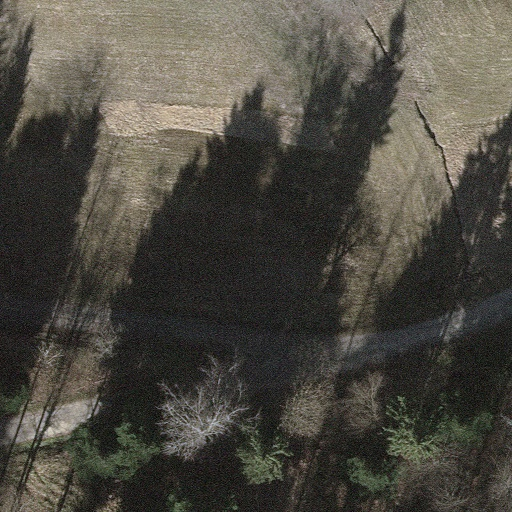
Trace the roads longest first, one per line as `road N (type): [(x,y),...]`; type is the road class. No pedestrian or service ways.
road 1 (track): [(329,355),(0,429)]
road 2 (track): [(0,298),(329,355)]
road 3 (track): [(329,355),(452,332),(511,299)]
